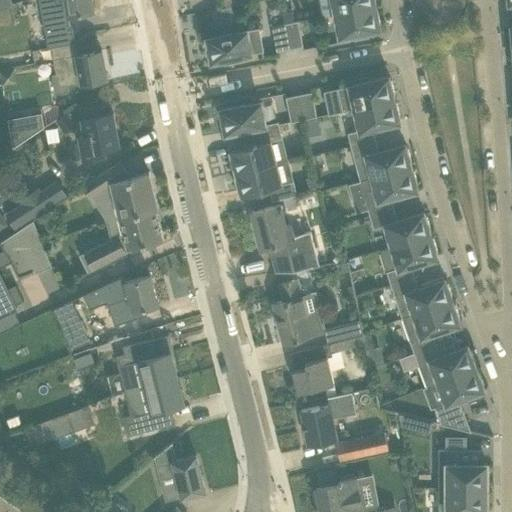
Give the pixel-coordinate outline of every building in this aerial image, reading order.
[(38,0),(47,47),(51,46),(75,42),(71,22),(69,14),(94,10),(92,0),(38,0)] [(333,0),(336,12),(375,5),(374,0),(375,0),(333,0)] [(270,2),(267,6),(268,11),(273,14),(278,13),(280,9),(279,4),(275,1),(270,2)] [(375,5),(336,12),(337,20),(340,35),(380,28),(379,23),(380,23),(378,9),(376,9),(375,5)] [(292,10),(283,12),(285,22),(294,21),(292,10)] [(290,47),(303,45),(298,20),(294,21),(285,22),(290,47)] [(290,47),(285,22),(272,25),(277,50),(290,47)] [(212,60),(264,50),(259,26),(207,36),(212,60)] [(77,54),(75,42),(51,46),(55,73),(52,73),(55,92),(69,90),(67,84),(86,81),(106,77),(101,49),(77,54)] [(13,66),(0,68),(0,76),(1,83),(16,81),(13,66)] [(362,81),(337,87),(342,106),(343,110),(352,108),(394,98),(393,93),(395,93),(392,80),(390,80),(389,75),(362,81)] [(299,93),(304,118),(317,116),(312,91),(299,93)] [(291,121),(304,118),(299,93),(286,96),(291,121)] [(352,108),(357,129),(347,131),(351,145),(376,138),(373,127),(399,121),(398,116),(400,115),(397,102),(395,102),(394,98),(352,108)] [(265,124),(265,123),(261,100),(221,108),(226,132),(253,126),(265,124)] [(80,137),(78,139),(91,160),(97,156),(107,154),(106,146),(118,144),(112,112),(105,113),(103,103),(83,107),(80,107),(85,131),(79,132),(80,137)] [(66,111),(54,119),(63,132),(75,124),(66,111)] [(41,112),(7,118),(13,146),(43,126),(41,112)] [(318,117),(306,119),(309,131),(320,128),(318,117)] [(265,124),(253,126),(257,142),(231,148),(237,171),(287,158),(281,136),(282,136),(278,120),(265,123),(265,124)] [(376,138),(351,145),(351,146),(360,180),(361,180),(411,166),(410,162),(412,161),(408,148),(406,148),(405,143),(379,150),(376,138)] [(292,195),(294,194),(296,194),(287,158),(237,171),(243,194),(269,187),(272,200),(283,197),(292,195)] [(116,198),(120,215),(158,205),(149,171),(128,176),(127,172),(120,160),(83,184),(90,196),(94,193),(100,202),(116,198)] [(414,170),(412,170),(411,166),(361,180),(366,201),(370,214),(394,207),(391,196),(417,189),(416,184),(418,183),(414,170)] [(316,175),(306,178),(309,191),(319,188),(316,175)] [(20,202),(4,212),(15,228),(51,204),(39,186),(18,199),(20,202)] [(292,195),(283,197),(286,208),(295,206),(292,195)] [(260,246),(260,247),(269,244),(276,270),(320,264),(311,229),(288,235),(279,203),(251,211),(254,224),(256,224),(262,245),(260,246)] [(120,215),(123,232),(122,237),(114,241),(112,238),(85,252),(93,269),(127,251),(144,245),(143,243),(162,238),(154,207),(158,206),(158,205),(120,215)] [(431,233),(429,229),(431,229),(427,215),(425,216),(424,211),(398,219),(394,207),(370,214),(373,226),(384,224),(390,246),(431,233)] [(34,220),(11,235),(18,246),(40,234),(34,220)] [(390,246),(381,248),(387,269),(391,283),(415,275),(411,264),(437,256),(436,251),(438,250),(434,237),(432,238),(431,233),(390,246)] [(40,234),(18,246),(33,269),(35,272),(52,266),(40,234)] [(11,235),(0,241),(4,248),(11,261),(18,275),(33,269),(18,246),(11,235)] [(0,316),(14,310),(18,308),(17,305),(16,306),(15,304),(23,300),(15,283),(7,287),(0,272),(0,266),(11,261),(4,248),(0,250),(0,316)] [(348,260),(338,262),(340,272),(350,270),(348,260)] [(113,300),(117,314),(105,317),(110,334),(133,328),(128,311),(158,303),(150,274),(109,285),(113,300)] [(402,317),(452,300),(451,296),(452,296),(448,282),(446,283),(445,278),(419,287),(415,275),(391,283),(395,296),(402,317)] [(283,299),(274,302),(284,341),(303,336),(321,331),(325,330),(327,330),(326,328),(317,291),(302,294),(301,295),(297,278),(279,282),(283,299)] [(454,305),(452,300),(402,317),(414,351),(438,343),(434,331),(460,323),(458,318),(460,317),(455,304),(454,305)] [(14,310),(0,316),(0,330),(20,322),(20,321),(15,311),(14,310)] [(327,330),(325,330),(328,342),(363,333),(360,320),(326,328),(327,330)] [(99,321),(54,338),(62,358),(107,342),(99,321)] [(296,368),(293,369),(298,391),(317,386),(334,382),(331,369),(327,353),(341,349),(365,343),(363,333),(328,342),(311,346),(313,357),(294,361),(296,368)] [(124,354),(116,356),(121,373),(125,390),(131,388),(176,376),(170,351),(158,354),(154,338),(134,343),(122,346),(124,354)] [(438,343),(414,351),(426,385),(436,381),(476,367),(474,362),(476,362),(471,349),(469,349),(468,344),(442,354),(438,343)] [(91,352),(73,358),(76,367),(94,361),(91,352)] [(476,367),(436,381),(444,402),(434,406),(439,419),(441,423),(471,431),(463,410),(459,398),(484,389),(482,384),(484,383),(479,370),(477,371),(476,367)] [(131,388),(117,393),(125,391),(131,414),(122,416),(127,434),(175,422),(171,405),(183,402),(176,376),(131,388)] [(81,385),(69,389),(73,401),(85,397),(81,385)] [(320,405),(301,408),(308,443),(327,439),(337,437),(333,417),(356,412),(352,390),(328,395),(330,403),(320,405)] [(31,426),(36,440),(37,441),(94,421),(87,403),(30,424),(31,426)] [(385,432),(338,442),(341,458),(388,448),(385,432)] [(445,435),(445,447),(459,447),(459,449),(466,449),(466,435),(445,435)] [(156,456),(157,464),(161,477),(176,473),(182,496),(205,490),(196,454),(177,459),(173,442),(156,456)] [(438,487),(487,486),(487,480),(489,480),(489,470),(487,470),(487,462),(459,463),(459,449),(459,447),(445,447),(438,447),(438,487)] [(333,467),(315,471),(318,486),(336,482),(333,467)] [(317,489),(312,490),(316,507),(321,506),(321,511),(396,511),(397,511),(395,511),(383,511),(383,508),(378,509),(377,507),(368,509),(361,510),(357,490),(361,490),(358,478),(341,481),(336,482),(318,486),(316,486),(317,489)] [(438,487),(438,511),(458,511),(459,511),(483,511),(487,511),(487,503),(489,503),(489,493),(487,493),(487,486),(438,487)]
